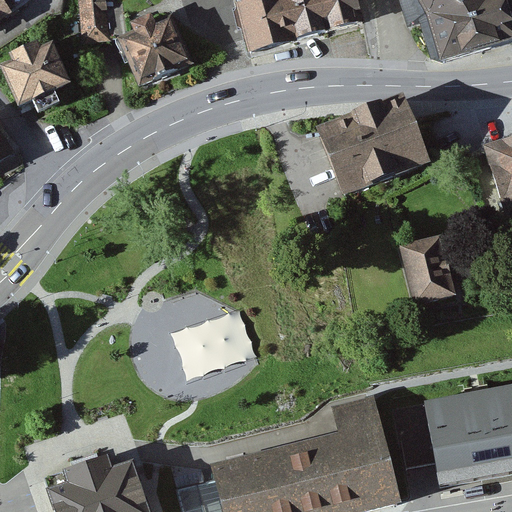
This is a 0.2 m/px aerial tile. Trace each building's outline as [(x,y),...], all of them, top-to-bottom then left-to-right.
[(107,0),(78,0),(84,43),(112,40),(107,0)] [(353,0),(264,0),(235,8),(250,59),(288,49),(323,40),(335,37),(361,30),(353,0)] [(401,0),(402,4),(409,29),(421,26),(432,62),(441,66),(511,47),(511,10),(509,0),(401,0)] [(0,28),(13,20),(0,1),(0,28)] [(134,40),(121,46),(143,93),(169,81),(193,70),(171,24),(156,31),(152,21),(130,31),(134,40)] [(14,69),(3,74),(21,114),(71,91),(53,52),(41,57),(38,48),(10,61),(14,69)] [(401,108),(319,142),(345,204),(427,170),(405,117),(401,108)] [(0,167),(14,158),(8,149),(0,137),(0,167)] [(511,143),(483,151),(503,222),(511,219),(511,143)] [(439,240),(397,251),(414,313),(456,302),(439,240)] [(511,478),(511,393),(394,415),(405,474),(439,468),(443,491),(511,478)] [(340,442),(211,474),(213,482),(175,491),(180,511),(400,511),(374,405),(333,415),(340,442)] [(113,476),(108,462),(43,482),(52,511),(144,511),(132,470),(113,476)]
